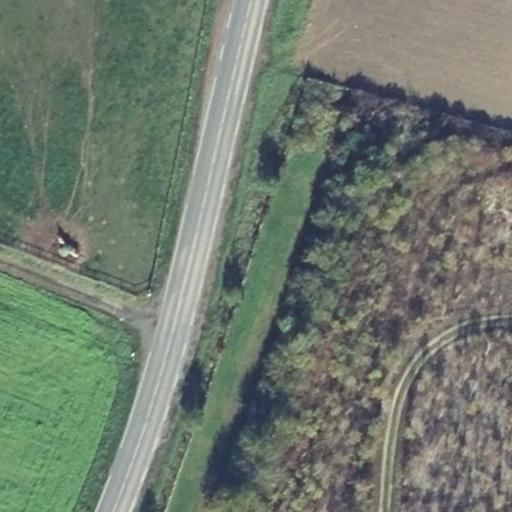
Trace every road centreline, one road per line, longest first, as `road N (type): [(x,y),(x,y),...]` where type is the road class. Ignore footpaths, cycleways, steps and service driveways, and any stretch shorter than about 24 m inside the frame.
road 1 (tertiary): [(113,511),(176,322),(250,0)]
road 2 (track): [(176,322),(0,264)]
